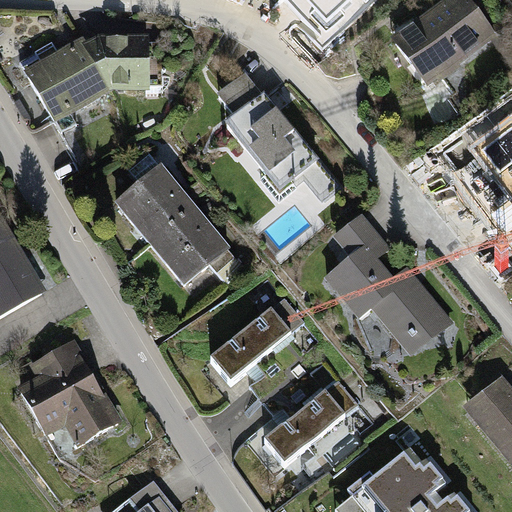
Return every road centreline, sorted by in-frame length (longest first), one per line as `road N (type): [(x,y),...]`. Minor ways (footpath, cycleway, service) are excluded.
road 1 (residential): [(163,0),(213,10),(284,51),(511,320)]
road 2 (residential): [(0,128),(164,412),(232,511)]
